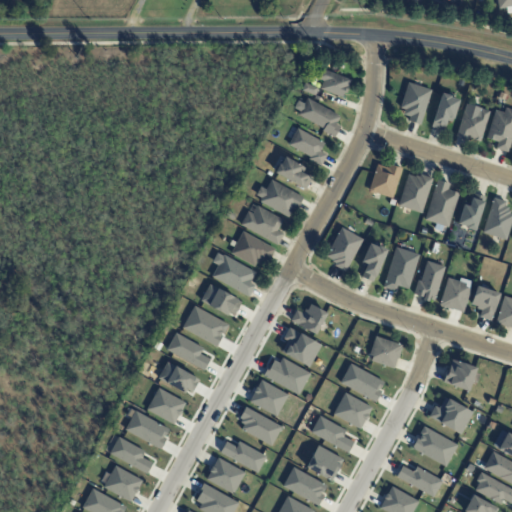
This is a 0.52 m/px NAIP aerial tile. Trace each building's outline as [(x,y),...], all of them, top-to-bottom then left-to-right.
[(228,0),(237,0),(233,9),(225,5),(228,0)] [(511,6),(497,9),(495,0),(511,0),(511,6)] [(319,89),(323,80),(316,78),(320,68),(351,80),(347,89),(346,88),(345,91),(344,91),(341,98),(319,89)] [(430,89),(419,124),(407,120),(408,116),(403,114),(404,110),(399,108),(407,82),(430,89)] [(314,95),(301,90),(304,83),(317,88),(314,95)] [(450,97),(450,98),(459,101),(458,104),(457,104),(453,120),(451,119),(450,122),(446,121),(445,126),(443,126),(442,130),(429,127),(431,121),(433,121),(441,94),(450,97)] [(334,138),(322,132),(324,128),(298,114),(307,98),(339,115),(338,116),(340,117),(336,124),(340,126),(334,138)] [(456,137),(464,109),(478,113),(479,108),(490,112),(481,142),(469,138),(469,140),(456,137)] [(495,148),(498,141),(486,138),(495,110),(504,113),(505,108),(511,109),(511,138),(508,152),(495,148)] [(320,151),(327,155),(321,166),(308,159),(309,157),(288,145),(297,128),(324,143),(320,151)] [(299,172),(310,178),(303,189),(274,173),(279,164),(280,165),(284,157),(302,166),(299,172)] [(401,168),(391,198),(375,193),(375,194),(368,192),(368,191),(368,190),(376,164),(387,168),(389,164),(401,168)] [(420,174),(432,178),(421,213),(398,206),(407,175),(415,177),(415,175),(419,177),(420,174)] [(296,209),(293,207),(288,217),(259,202),(261,198),(255,195),(260,186),(265,189),(270,180),(303,197),(296,209)] [(449,184),(448,189),(459,193),(448,227),(424,220),(437,180),(449,184)] [(483,196),(481,201),(483,202),(474,230),(465,228),(466,226),(457,223),(463,205),(469,206),(471,198),(470,197),(471,192),(483,196)] [(506,202),(505,206),(509,207),(508,210),(511,210),(510,213),(511,214),(511,220),(505,240),(482,232),(494,198),(506,202)] [(276,230),(283,234),(276,246),(240,225),(251,206),(255,209),(257,206),(282,220),(276,230)] [(228,211),(235,215),(232,220),(225,216),(228,211)] [(365,218),(373,222),(371,227),(363,223),(365,218)] [(362,239),(345,272),(333,266),(334,263),(331,262),(332,260),(325,256),(341,227),(362,239)] [(268,261),(264,259),(262,262),(260,261),(259,264),(256,263),(254,266),(230,253),(242,232),(274,250),(268,261)] [(438,244),(435,254),(430,253),(433,243),(438,244)] [(378,248),(379,246),(387,250),(375,278),(373,277),(371,281),(360,277),(365,267),(359,265),(369,244),(378,248)] [(419,255),(408,290),(397,286),(395,292),(383,288),(395,248),(419,255)] [(223,255),(254,273),(249,283),(254,286),(248,297),(211,277),(218,265),(212,262),(217,254),(222,257),(223,255)] [(426,261),(420,281),(416,280),(412,294),(423,297),(422,300),(427,302),(428,299),(433,301),(444,266),(426,261)] [(447,278),(438,305),(462,313),(470,289),(468,289),(471,282),(459,278),(458,282),(447,278)] [(240,302),(233,315),(229,312),(226,316),(199,301),(208,284),(240,302)] [(476,286),(470,304),(476,306),(475,309),(480,310),(477,317),(490,321),(499,294),(476,286)] [(511,299),(503,296),(494,323),(511,329),(511,299)] [(325,314),(314,334),(290,321),(296,311),(301,314),(304,309),(306,310),(309,305),(325,314)] [(194,307),(182,328),(215,347),(221,336),(219,335),(221,332),(223,333),(227,325),(194,307)] [(288,328),(282,339),(286,341),(280,352),(308,367),(320,345),(288,328)] [(175,334),(166,350),(203,370),(209,360),(199,354),(202,348),(175,334)] [(374,337),(400,345),(400,348),(397,358),(396,358),(392,369),(370,362),(372,357),(368,355),(374,337)] [(281,358),(278,363),(273,360),(270,366),(268,365),(262,376),(297,395),(309,374),(281,358)] [(450,361),(446,375),(444,374),(442,382),(467,391),(475,368),(457,362),(457,364),(450,361)] [(166,362),(157,379),(184,393),(186,390),(191,393),(198,380),(166,362)] [(383,382),(380,389),(378,388),(377,390),(381,392),(375,403),(339,383),(350,364),(383,382)] [(260,380),(256,388),(255,387),(252,392),(253,393),(248,401),(275,416),(287,396),(260,380)] [(157,388),(146,410),(172,425),(184,403),(157,388)] [(344,393),(332,415),(359,430),(364,421),(365,421),(367,416),(371,408),(344,393)] [(447,398),(441,408),(438,407),(438,408),(434,406),(428,417),(459,434),(472,412),(447,398)] [(244,407),(238,418),(241,419),(239,423),(243,425),(240,430),(270,446),(281,427),(244,407)] [(168,430),(164,437),(163,436),(162,437),(165,439),(160,449),(124,430),(135,411),(168,430)] [(345,431),(342,436),(352,442),(347,453),(310,433),(319,416),(345,431)] [(495,424),(492,430),(487,427),(489,422),(495,424)] [(422,427),(418,434),(420,435),(418,438),(416,437),(410,448),(444,467),(456,445),(422,427)] [(511,436),(506,433),(497,449),(511,458),(511,436)] [(143,452),(141,457),(152,463),(145,474),(109,454),(118,438),(143,452)] [(238,442),(235,447),(225,442),(219,453),(256,473),(265,457),(238,442)] [(317,446),(305,467),(330,482),(342,460),(317,446)] [(511,463),(492,452),(482,468),(511,485),(511,463)] [(217,458),(212,467),(211,466),(208,472),(209,472),(205,480),(232,494),(244,473),(217,458)] [(473,467),(470,473),(465,470),(468,464),(473,467)] [(141,481),(129,503),(102,488),(114,466),(141,481)] [(415,467),(413,470),(411,472),(401,466),(396,477),(432,497),(441,481),(415,467)] [(326,486),(322,492),(321,491),(319,493),(323,495),(317,506),(281,486),(292,467),(326,486)] [(511,490),(480,473),(475,481),(478,483),(473,491),(499,505),(502,500),(511,505),(511,503),(511,490)] [(202,483),(197,492),(199,493),(195,501),(200,504),(197,509),(202,511),(231,511),(237,503),(202,483)] [(391,486),(386,494),(385,493),(383,499),(379,508),(386,511),(412,511),(418,501),(391,486)] [(125,508),(122,511),(88,511),(81,508),(91,489),(125,508)] [(471,495),(462,511),(463,511),(495,511),(497,509),(471,495)] [(313,511),(312,511),(277,511),(286,496),(313,511)]
